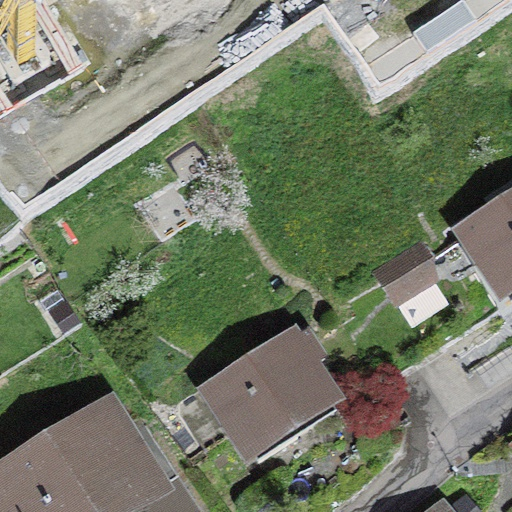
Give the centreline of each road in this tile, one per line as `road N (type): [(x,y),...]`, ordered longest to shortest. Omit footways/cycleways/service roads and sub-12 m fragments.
road 1 (residential): [(0,73),(128,0)]
road 2 (residential): [(409,511),(511,429)]
